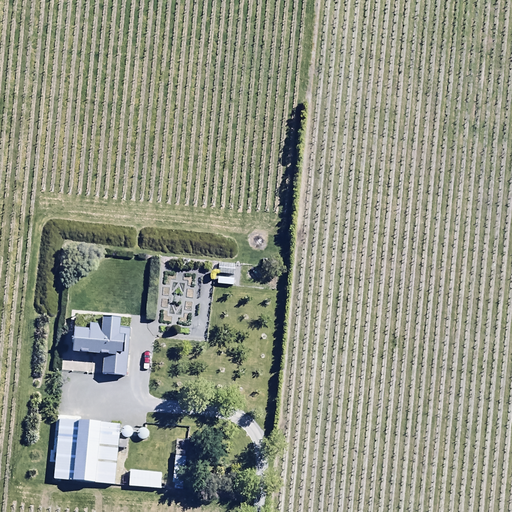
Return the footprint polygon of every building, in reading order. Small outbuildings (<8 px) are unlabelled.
[(263,289),(265,269),(241,266),(238,286),(263,289)] [(64,370),(100,374),(125,377),(129,329),(118,328),(119,319),(101,317),(100,325),(88,324),(87,330),(74,329),(72,352),(71,353),(65,353),(64,370)] [(119,424),(58,418),(53,478),(113,484),(119,424)] [(182,493),(186,441),(173,440),(170,484),(173,485),(173,492),(182,493)] [(161,473),(128,471),(127,487),(163,490),(164,485),(160,485),(161,473)]
